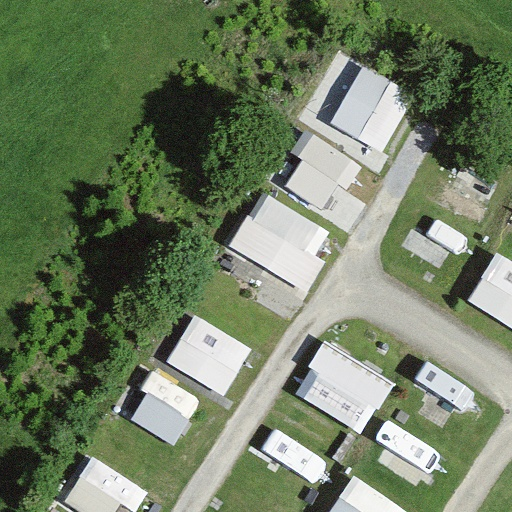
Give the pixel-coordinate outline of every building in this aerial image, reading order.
[(336,108),(389,138),(421,82),(367,52),(336,108)] [(290,175),(334,197),(360,146),(315,124),(290,175)] [(306,282),(343,228),(271,178),(234,231),(306,282)] [(473,290),(511,310),(511,245),(500,240),(473,290)] [(200,300),(172,347),(230,382),(258,335),(200,300)] [(301,384),(374,420),(401,365),(328,329),(301,384)] [(157,359),(134,407),(184,430),(206,383),(157,359)] [(97,443),(71,490),(109,511),(134,511),(155,476),(97,443)] [(360,461),(330,508),(336,511),(404,511),(415,495),(360,461)] [(56,511),(76,511),(62,503),(56,511)]
